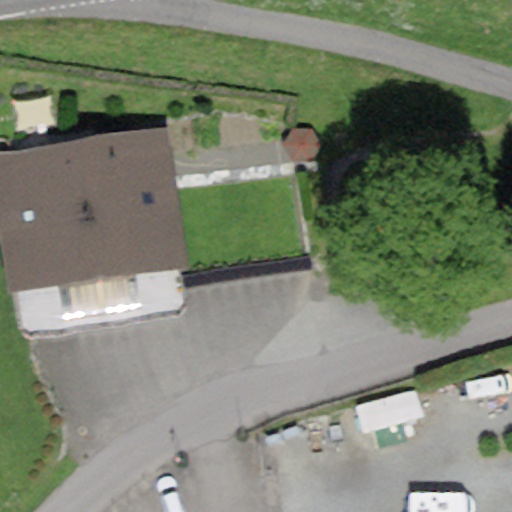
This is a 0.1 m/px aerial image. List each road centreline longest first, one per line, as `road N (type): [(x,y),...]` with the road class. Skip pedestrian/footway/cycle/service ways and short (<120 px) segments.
road 1 (unclassified): [(511,322),(241,394),(89,511)]
road 2 (unclassified): [(129,0),(208,10),(511,80)]
